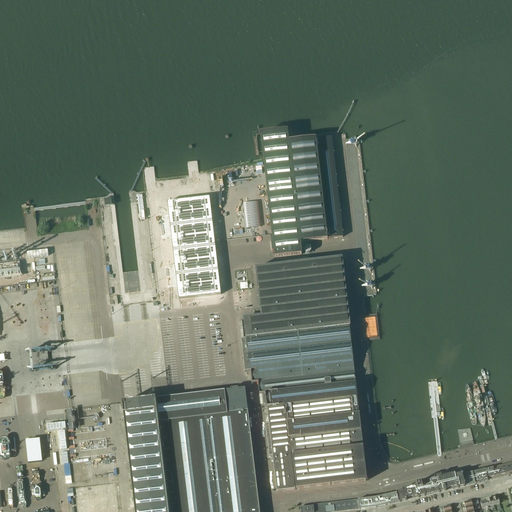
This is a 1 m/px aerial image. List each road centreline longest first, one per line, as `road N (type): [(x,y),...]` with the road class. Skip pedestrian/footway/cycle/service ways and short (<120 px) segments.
road 1 (unknown): [(215,306),(195,183),(175,195),(173,312)]
road 2 (unclassified): [(378,484),(352,253)]
road 3 (unclassified): [(237,379),(113,398),(105,321)]
road 4 (unclassified): [(105,321),(93,227),(0,237)]
road 5 (unclassified): [(230,305),(225,267),(352,253)]
road 6 (unclassified): [(511,451),(378,484)]
road 7 (unclassified): [(265,499),(250,391),(237,379)]
road 8 (unclassified): [(105,321),(230,305)]
